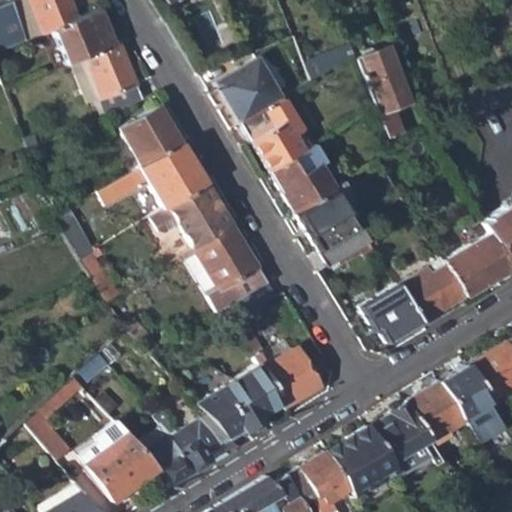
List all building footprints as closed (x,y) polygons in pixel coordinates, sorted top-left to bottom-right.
[(65,0),(8,0),(7,0),(0,3),(0,49),(53,28),(74,20),(65,0)] [(74,20),(53,28),(63,52),(67,62),(80,57),(111,43),(97,11),(74,20)] [(111,43),(80,57),(104,114),(140,98),(116,41),(111,43)] [(353,57),(384,141),(390,138),(389,134),(399,130),(390,106),(407,100),(385,45),(353,57)] [(53,68),(67,62),(63,52),(49,58),(53,68)] [(212,80),(238,122),(278,97),(251,55),(212,80)] [(451,93),(466,118),(511,91),(511,74),(505,62),(451,93)] [(238,122),(267,171),(286,159),(300,150),(290,134),(298,129),(278,97),(238,122)] [(118,127),(138,165),(176,143),(156,107),(118,127)] [(94,189),(102,205),(151,177),(167,203),(202,182),(176,143),(138,165),(94,189)] [(267,171),(292,211),(329,187),(316,167),(321,163),(315,153),(307,158),(311,165),(296,174),(286,159),(267,171)] [(292,211),(316,249),(349,228),(333,202),(347,193),(338,180),(329,187),(292,211)] [(167,203),(193,246),(228,224),(202,182),(167,203)] [(482,231),(502,265),(511,258),(511,198),(476,221),(482,231)] [(316,249),(326,265),(367,240),(362,232),(356,223),(349,228),(316,249)] [(193,246),(192,247),(216,288),(205,295),(215,312),(240,296),(264,281),(228,224),(193,246)] [(362,232),(367,240),(372,236),(368,229),(362,232)] [(482,231),(436,260),(458,296),(503,267),(502,265),(482,231)] [(73,248),(80,258),(90,251),(93,249),(87,239),(73,248)] [(180,255),(205,295),(216,288),(192,247),(180,255)] [(91,275),(93,278),(103,271),(90,251),(80,258),(91,275)] [(394,283),(417,321),(458,296),(436,260),(435,258),(394,283)] [(117,293),(103,271),(93,278),(108,300),(117,293)] [(264,281),(240,296),(249,311),(273,295),(264,281)] [(372,319),(384,341),(417,321),(394,283),(392,281),(356,305),(367,323),(372,319)] [(126,327),(150,353),(158,348),(136,319),(126,327)] [(511,331),(501,338),(511,356),(511,331)] [(511,424),(493,398),(510,387),(511,385),(511,356),(501,338),(463,362),(486,399),(491,408),(506,431),(511,427),(511,424)] [(280,401),(283,405),(316,385),(292,347),(265,363),(266,359),(260,350),(252,356),(256,362),(280,401)] [(79,383),(80,385),(105,362),(97,353),(71,375),(79,383)] [(226,435),(229,437),(260,418),(257,414),(280,401),(256,362),(193,400),(204,411),(226,435)] [(459,416),(477,405),(486,399),(463,362),(435,379),(459,416)] [(60,386),(33,410),(41,418),(79,383),(71,375),(60,386)] [(401,400),(430,448),(434,445),(431,440),(461,421),(459,416),(435,379),(401,400)] [(92,398),(105,413),(113,406),(100,391),(92,398)] [(483,413),(491,408),(486,399),(477,405),(483,413)] [(424,450),(433,463),(437,460),(430,448),(401,400),(385,410),(387,414),(371,423),(393,458),(417,444),(421,451),(424,450)] [(229,437),(226,435),(204,411),(174,429),(158,406),(148,414),(156,423),(165,435),(194,470),(236,445),(229,437)] [(69,448),(41,418),(33,410),(27,415),(21,421),(55,459),(69,448)] [(74,452),(82,462),(123,432),(110,418),(92,432),(95,436),(74,452)] [(140,451),(165,435),(156,423),(130,440),(140,451)] [(344,488),(350,498),(392,472),(363,424),(344,436),(347,440),(323,454),(344,488)] [(130,440),(123,432),(82,462),(111,500),(155,467),(140,451),(130,440)] [(165,435),(140,451),(155,467),(171,485),(194,470),(165,435)] [(283,475),(302,507),(312,500),(316,506),(344,488),(323,454),(321,450),(283,475)] [(220,500),(228,511),(247,511),(261,504),(265,511),(267,511),(275,507),(270,498),(279,493),(285,500),(278,504),(282,511),(305,511),(302,507),(283,475),(270,483),(264,473),(220,500)] [(33,507),(37,511),(38,511),(80,486),(74,481),(33,507)] [(98,511),(90,498),(80,486),(38,511),(98,511)] [(200,511),(228,511),(220,500),(200,511)]
